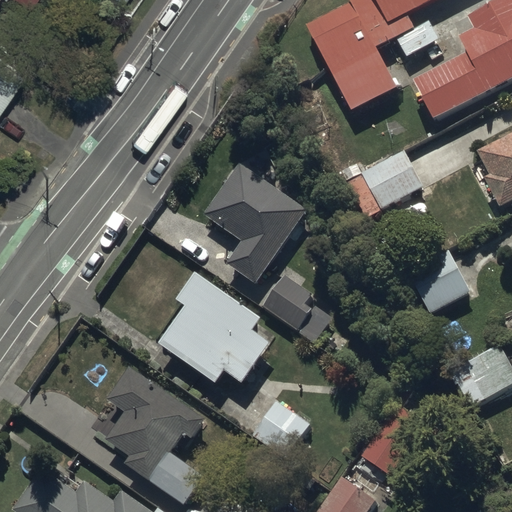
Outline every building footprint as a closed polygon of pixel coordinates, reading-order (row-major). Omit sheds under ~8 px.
[(350,0),(352,3),(309,25),(354,113),(402,88),(383,50),(418,32),(409,14),(436,0),(350,0)] [(439,122),(511,82),(511,0),(503,0),(472,17),(479,30),(463,39),(471,54),(418,83),(439,122)] [(0,108),(27,67),(0,49),(0,108)] [(489,180),(506,209),(511,205),(511,136),(481,152),(495,177),(489,180)] [(383,211),(426,188),(406,151),(363,173),(383,211)] [(310,210),(242,164),(207,215),(248,243),(232,268),(259,286),(310,210)] [(474,292),(451,251),(410,274),(432,315),(474,292)] [(266,320),(199,275),(181,301),(190,307),(163,346),(221,386),(229,373),(248,386),(276,345),(258,332),(266,320)] [(315,296),(287,277),(267,307),(301,331),(299,333),(317,345),(333,320),(317,309),(315,311),(308,306),(315,296)] [(511,389),(511,362),(502,345),(453,371),(474,410),(511,389)] [(211,421),(134,369),(112,401),(128,413),(109,441),(134,458),(129,466),(155,484),(189,434),(198,440),(211,421)] [(363,456),(392,478),(429,426),(424,422),(426,420),(411,410),(409,413),(403,409),(418,389),(411,385),(395,407),(398,408),(363,456)] [(313,427),(279,404),(256,437),(289,461),(313,427)] [(44,469),(15,511),(16,511),(152,511),(124,492),(117,503),(86,482),(79,494),(44,469)] [(372,511),(379,501),(342,475),(317,511),(372,511)] [(242,511),(229,503),(222,511),(242,511)]
